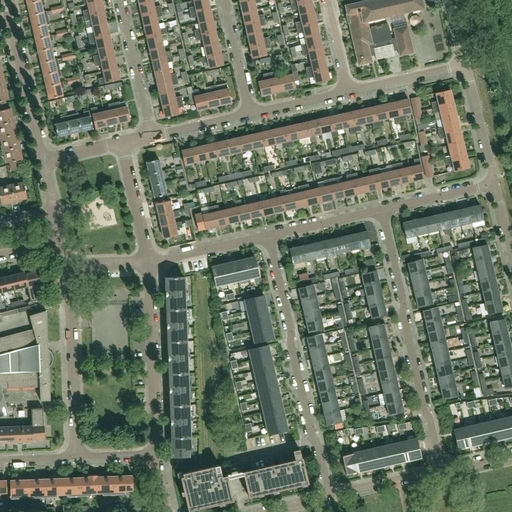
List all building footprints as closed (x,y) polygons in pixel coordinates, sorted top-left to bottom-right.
[(43,13),(42,5),(44,5),(43,0),(27,4),(29,16),(43,13)] [(103,12),(101,0),(87,4),(88,10),(82,11),(83,16),(103,12)] [(209,9),(207,0),(194,0),(193,0),(195,6),(189,8),(190,13),(209,9)] [(255,10),(254,4),(261,2),(260,0),(246,0),(239,2),(242,13),(255,10)] [(407,26),(393,29),(395,38),(392,39),(389,30),(388,25),(369,29),(367,22),(405,13),(424,9),(421,0),(353,0),(354,3),(344,6),(346,14),(345,14),(348,23),(358,65),(372,62),(371,56),(375,55),(376,60),(395,55),(394,51),(398,50),(399,56),(413,53),(407,26)] [(161,11),(160,6),(154,7),(152,1),(139,4),(141,16),(161,11)] [(313,12),(310,1),(291,5),(292,11),(298,9),(300,15),(313,12)] [(212,20),(209,9),(190,13),(191,18),(197,17),(199,23),(212,20)] [(265,20),(263,14),(257,16),(255,10),(242,13),(245,24),(265,20)] [(157,24),(156,17),(162,16),(161,11),(141,16),(144,27),(157,24)] [(49,24),(46,12),(43,13),(29,16),(32,28),(46,25),(49,24)] [(106,23),(103,12),(83,16),(84,22),(91,20),(92,26),(106,23)] [(315,23),(313,12),(300,15),(301,21),(295,22),(296,28),(315,23)] [(420,22),(419,18),(415,16),(411,16),(409,20),(410,24),(414,26),(418,25),(420,22)] [(215,31),(212,20),(199,23),(200,29),(194,30),(195,36),(215,31)] [(261,32),(259,26),(266,25),(265,20),(245,24),(247,35),(261,32)] [(108,34),(106,23),(92,26),(94,32),(87,34),(88,39),(108,34)] [(318,35),(315,23),(296,28),(297,33),(303,32),(305,38),(318,35)] [(167,34),(165,28),(159,30),(157,24),(144,27),(146,38),(167,34)] [(49,36),(46,25),(32,28),(35,40),(52,36),(52,35),(49,36)] [(217,42),(215,31),(195,36),(196,41),(202,40),(204,46),(217,42)] [(270,42),(268,37),(262,39),(261,32),(247,35),(250,47),(270,42)] [(111,46),(108,34),(88,39),(90,44),(96,43),(97,49),(111,46)] [(162,46),(161,40),(168,39),(167,34),(146,38),(149,49),(162,46)] [(321,46),(318,35),(305,38),(306,44),(300,45),(301,50),(321,46)] [(52,48),(50,41),(53,40),(52,36),(35,40),(38,52),(52,48)] [(220,54),(217,42),(204,46),(206,57),(220,54)] [(266,55),(264,49),(271,48),(270,42),(250,47),(252,58),(266,55)] [(114,57),(111,46),(97,49),(99,55),(92,56),(94,61),(114,57)] [(172,56),(170,51),(164,52),(162,46),(149,49),(152,61),(172,56)] [(323,57),(321,46),(301,50),(303,56),(309,54),(310,60),(323,57)] [(54,60),(52,48),(38,52),(41,64),(54,60)] [(222,65),(220,54),(206,57),(202,58),(202,57),(200,58),(202,64),(208,62),(209,68),(222,65)] [(168,69),(166,63),(173,61),(172,56),(152,61),(154,72),(168,69)] [(116,68),(114,57),(94,61),(95,67),(101,66),(102,71),(116,68)] [(326,69),(323,57),(310,60),(311,66),(305,68),(307,73),(326,69)] [(60,72),(57,60),(54,60),(41,64),(43,75),(60,72)] [(119,80),(116,68),(102,71),(104,77),(98,79),(99,84),(119,80)] [(177,79),(176,73),(169,75),(168,69),(154,72),(157,83),(177,79)] [(314,77),(315,83),(328,80),(326,69),(307,73),(308,79),(314,77)] [(60,84),(58,77),(61,76),(60,72),(43,75),(46,87),(63,83),(60,84)] [(283,91),(280,77),(275,78),(273,72),(268,73),(272,93),(283,91)] [(272,93),(268,73),(263,74),(264,81),(258,82),(261,96),(272,93)] [(292,76),(292,75),(280,77),(283,91),(295,88),(294,81),(292,76)] [(173,92),(171,86),(178,84),(177,79),(157,83),(159,95),(173,92)] [(63,96),(61,89),(64,88),(63,83),(46,87),(48,94),(46,94),(47,97),(48,97),(49,99),(63,96)] [(231,102),(228,89),(226,83),(216,86),(217,91),(216,92),(219,105),(231,102)] [(219,105),(216,92),(217,91),(215,85),(210,86),(210,89),(204,90),(205,94),(208,108),(219,105)] [(5,102),(4,101),(8,100),(5,87),(0,88),(0,124),(13,122),(10,109),(6,110),(5,102)] [(208,108),(205,94),(199,96),(198,89),(192,91),(193,94),(194,99),(195,104),(196,110),(208,108)] [(453,103),(450,90),(435,94),(437,101),(431,103),(432,108),(453,103)] [(182,101),(181,96),(174,98),(173,92),(159,95),(162,106),(182,101)] [(421,111),(418,97),(411,99),(414,113),(421,111)] [(411,113),(408,100),(396,102),(401,122),(406,121),(405,114),(411,113)] [(178,115),(177,108),(183,106),(182,101),(162,106),(165,118),(178,115)] [(129,121),(126,107),(120,109),(118,102),(113,103),(118,123),(129,121)] [(401,122),(396,102),(385,105),(388,118),(395,117),(396,123),(401,122)] [(118,123),(113,103),(108,104),(109,111),(103,112),(106,126),(118,123)] [(456,116),(453,103),(432,108),(434,113),(440,112),(442,120),(456,116)] [(388,118),(385,105),(374,107),(378,127),(384,126),(382,120),(388,118)] [(106,126),(103,112),(97,114),(96,107),(90,108),(95,128),(106,126)] [(378,127),(374,107),(362,110),(365,123),(372,122),(373,128),(378,127)] [(365,123),(362,110),(351,113),(355,132),(361,131),(359,125),(365,123)] [(84,112),(85,118),(79,119),(78,120),(81,132),(93,129),(88,111),(84,112)] [(424,124),(421,111),(414,113),(417,126),(424,124)] [(355,132),(351,113),(340,115),(343,129),(349,127),(351,133),(355,132)] [(81,132),(78,120),(79,119),(77,114),(71,115),(65,117),(69,134),(81,132)] [(343,129),(340,115),(328,118),(331,131),(333,137),(338,136),(337,130),(343,129)] [(459,129),(456,116),(442,120),(443,127),(437,128),(439,134),(459,129)] [(69,134),(65,117),(61,118),(62,123),(55,125),(58,137),(69,134)] [(331,131),(328,118),(317,120),(320,134),(331,131)] [(320,134),(317,120),(306,123),(309,136),(310,143),(316,141),(314,135),(320,134)] [(16,134),(13,122),(0,124),(0,137),(0,138),(16,134)] [(309,136),(306,123),(294,125),(297,139),(309,136)] [(424,124),(417,126),(418,133),(421,132),(420,130),(429,128),(428,123),(424,124)] [(297,139),(294,125),(283,128),(287,148),(293,146),(292,140),(297,139)] [(287,148),(283,128),(272,131),(275,144),(281,143),(282,149),(287,148)] [(463,142),(459,129),(439,134),(440,139),(446,137),(448,146),(463,142)] [(275,144),(272,131),(260,133),(263,147),(275,144)] [(263,147),(260,133),(249,136),(252,149),(263,147)] [(18,147),(16,134),(0,138),(3,150),(18,147)] [(252,149),(249,136),(238,138),(241,152),(252,149)] [(241,152),(238,138),(226,141),(230,154),(236,153),(237,159),(243,158),(241,152)] [(427,144),(425,138),(419,139),(421,145),(419,147),(420,151),(428,150),(427,144)] [(230,154),(226,141),(215,144),(218,157),(230,154)] [(465,155),(463,142),(448,146),(451,158),(465,155)] [(218,157),(215,144),(204,146),(207,160),(218,157)] [(207,160),(204,146),(192,149),(196,162),(207,160)] [(21,160),(18,147),(3,150),(6,163),(9,162),(18,160),(21,160)] [(196,162),(192,149),(181,151),(184,165),(196,162)] [(469,168),(465,155),(451,158),(445,159),(446,165),(452,163),(454,172),(469,168)] [(429,163),(428,156),(421,157),(423,165),(429,163)] [(412,181),(424,178),(419,158),(414,160),(415,166),(409,168),(412,181)] [(20,169),(18,160),(9,162),(11,171),(20,169)] [(161,172),(158,160),(146,163),(149,174),(161,172)] [(313,164),(315,174),(319,173),(321,170),(320,167),(325,166),(324,162),(313,164)] [(412,181),(409,168),(403,169),(402,163),(396,164),(401,184),(412,181)] [(432,177),(429,163),(423,165),(426,178),(432,177)] [(401,184),(396,164),(391,165),(392,167),(385,168),(389,186),(401,184)] [(389,186),(385,168),(379,170),(379,168),(374,169),(378,189),(389,186)] [(378,189),(374,169),(368,170),(370,177),(364,178),(367,192),(378,189)] [(163,183),(161,172),(149,174),(151,186),(163,183)] [(367,192),(364,178),(358,180),(356,173),(351,174),(356,194),(367,192)] [(356,194),(351,174),(346,175),(347,182),(341,184),(344,197),(356,194)] [(341,184),(340,177),(328,179),(333,199),(344,197),(341,184)] [(328,179),(323,181),(325,187),(318,189),(321,202),(333,199),(328,179)] [(27,198),(23,183),(10,186),(14,201),(27,198)] [(166,195),(163,183),(151,186),(154,198),(166,195)] [(308,184),(303,185),(307,205),(319,203),(316,190),(309,191),(308,184)] [(307,205),(303,185),(297,187),(299,193),(293,195),(296,208),(307,205)] [(14,201),(10,186),(0,188),(0,200),(1,204),(14,201)] [(296,208),(293,195),(292,189),(286,191),(285,189),(280,191),(282,197),(285,211),(296,208)] [(285,211),(282,197),(270,200),(273,213),(285,211)] [(251,219),(248,205),(242,207),(240,200),(234,201),(235,202),(240,221),(251,219)] [(273,213),(270,200),(259,203),(262,216),(273,213)] [(172,212),(169,201),(156,204),(158,216),(172,212)] [(235,202),(224,205),(225,210),(228,224),(240,221),(235,202)] [(262,216),(259,203),(248,205),(251,219),(262,216)] [(228,224),(225,210),(219,212),(217,205),(212,206),(217,226),(228,224)] [(483,220),(480,205),(468,208),(472,223),(483,220)] [(217,226),(212,206),(207,208),(208,213),(202,214),(205,229),(217,226)] [(472,223),(468,208),(457,211),(461,225),(465,224),(472,223)] [(174,224),(174,223),(173,218),(179,217),(178,211),(172,212),(158,216),(161,227),(174,224)] [(461,225),(457,211),(446,213),(450,228),(461,225)] [(450,228),(446,213),(435,216),(439,230),(450,228)] [(205,229),(202,214),(194,216),(198,231),(205,229)] [(439,230),(435,216),(424,218),(428,233),(439,230)] [(428,233),(424,218),(414,221),(417,235),(428,233)] [(417,235),(414,221),(402,223),(406,238),(417,235)] [(177,235),(176,229),(182,227),(181,222),(174,223),(174,224),(161,227),(164,239),(177,235)] [(370,246),(367,231),(355,234),(359,249),(370,246)] [(359,249),(355,234),(344,237),(348,251),(359,249)] [(348,251),(344,237),(333,239),(337,254),(348,251)] [(337,254),(333,239),(322,242),(326,256),(337,254)] [(326,256),(322,242),(311,244),(315,259),(326,256)] [(315,259),(311,244),(301,247),(304,261),(315,259)] [(489,256),(487,245),(472,248),(475,259),(489,256)] [(293,264),(304,261),(301,247),(289,249),(293,264)] [(492,267),(489,256),(475,259),(478,270),(492,267)] [(244,260),(248,278),(259,276),(255,257),(244,260)] [(237,281),(248,278),(244,260),(233,262),(237,281)] [(424,271),(422,260),(407,263),(410,274),(424,271)] [(237,281),(233,262),(223,265),(227,283),(237,281)] [(212,267),(216,286),(227,283),(223,265),(212,267)] [(494,278),(492,267),(478,270),(480,281),(494,278)] [(378,282),(376,270),(361,274),(364,285),(378,282)] [(40,283),(37,271),(28,273),(25,274),(27,286),(39,284),(40,283)] [(427,282),(424,271),(410,274),(412,285),(427,282)] [(27,286),(25,274),(24,272),(13,275),(13,274),(13,275),(11,275),(15,290),(27,287),(27,286)] [(309,283),(308,278),(307,273),(299,274),(301,285),(309,283)] [(15,290),(11,275),(1,278),(1,277),(0,278),(0,277),(0,284),(2,293),(15,290)] [(184,293),(184,277),(165,278),(166,294),(184,293)] [(497,289),(494,278),(480,281),(483,292),(497,289)] [(381,293),(378,282),(364,285),(366,296),(381,293)] [(430,293),(427,282),(412,285),(415,296),(430,293)] [(324,283),(317,284),(319,291),(326,290),(324,283)] [(39,284),(27,286),(27,287),(30,301),(31,301),(40,299),(39,284)] [(315,296),(312,285),(298,288),(301,300),(315,296)] [(499,300),(497,289),(483,292),(485,303),(499,300)] [(432,304),(431,298),(435,297),(434,292),(430,293),(415,296),(418,308),(432,304)] [(185,309),(184,293),(166,294),(166,299),(167,310),(185,309)] [(383,304),(381,293),(366,296),(369,307),(383,304)] [(247,311),(266,306),(263,295),(245,300),(247,311)] [(318,307),(315,296),(301,300),(303,311),(318,307)] [(502,311),(499,300),(485,303),(488,314),(502,311)] [(386,315),(383,304),(369,307),(372,318),(386,315)] [(477,306),(480,318),(487,316),(484,304),(477,306)] [(266,306),(247,311),(250,321),(268,317),(266,306)] [(320,318),(318,307),(303,311),(306,322),(320,318)] [(440,318),(437,307),(422,311),(425,322),(440,318)] [(17,309),(0,313),(0,317),(18,313),(17,309)] [(189,320),(188,309),(185,309),(167,310),(167,326),(185,325),(185,320),(189,320)] [(48,349),(48,343),(48,342),(46,311),(46,310),(29,316),(33,329),(29,330),(0,337),(0,408),(6,406),(3,393),(2,389),(36,387),(40,387),(40,401),(50,400),(49,369),(49,367),(50,366),(51,365),(51,364),(52,363),(52,362),(52,361),(53,360),(53,359),(53,358),(53,356),(52,355),(52,354),(51,353),(51,352),(50,351),(49,350),(48,349)] [(347,326),(344,313),(339,314),(341,321),(337,322),(339,328),(347,326)] [(268,317),(250,321),(252,332),(271,327),(268,317)] [(323,330),(320,318),(306,322),(308,333),(323,330)] [(442,329),(440,318),(425,322),(428,333),(442,329)] [(506,330),(504,319),(490,322),(492,334),(506,330)] [(385,335),(383,324),(368,327),(371,338),(385,335)] [(186,341),(185,325),(167,326),(167,331),(168,341),(186,341)] [(271,327),(252,332),(255,343),(273,338),(271,327)] [(445,340),(442,329),(428,333),(430,344),(445,340)] [(509,341),(506,330),(492,334),(495,345),(509,341)] [(323,345),(321,334),(306,337),(309,349),(323,345)] [(388,346),(385,335),(371,338),(373,349),(388,346)] [(447,351),(445,340),(430,344),(433,355),(447,351)] [(187,356),(186,341),(168,341),(168,357),(187,356)] [(511,352),(509,341),(495,345),(497,356),(511,352)] [(251,361),(270,356),(268,345),(249,349),(251,361)] [(326,356),(323,345),(309,349),(312,360),(326,356)] [(390,357),(388,346),(373,349),(376,360),(390,357)] [(450,362),(447,351),(433,355),(435,366),(450,362)] [(511,363),(511,354),(511,352),(497,356),(500,367),(511,363)] [(187,372),(187,356),(168,357),(169,363),(169,373),(187,372)] [(251,361),(254,371),(273,367),(270,356),(251,361)] [(328,367),(326,356),(312,360),(314,371),(328,367)] [(393,368),(390,357),(376,360),(378,371),(393,368)] [(452,373),(450,362),(435,366),(438,377),(452,373)] [(511,375),(511,363),(500,367),(502,378),(511,375)] [(254,371),(256,382),(275,377),(273,367),(254,371)] [(331,378),(328,367),(314,371),(317,382),(331,378)] [(396,379),(393,368),(378,371),(381,382),(396,379)] [(188,388),(187,372),(169,373),(170,389),(188,388)] [(455,384),(452,373),(438,377),(440,388),(455,384)] [(511,386),(511,375),(502,378),(505,388),(511,386)] [(256,382),(259,392),(277,388),(275,377),(256,382)] [(334,389),(331,378),(317,382),(319,392),(334,389)] [(398,390),(396,379),(381,382),(383,393),(398,390)] [(486,389),(485,382),(480,383),(483,396),(494,394),(492,388),(486,389)] [(457,396),(455,384),(440,388),(443,399),(457,396)] [(188,404),(188,388),(170,389),(170,395),(170,404),(188,404)] [(259,392),(261,403),(280,398),(277,388),(259,392)] [(336,400),(334,389),(319,392),(322,403),(336,400)] [(401,401),(398,390),(383,393),(386,404),(401,401)] [(261,403),(264,413),(282,409),(280,398),(261,403)] [(339,411),(336,400),(322,403),(324,414),(339,411)] [(403,412),(401,401),(386,404),(389,416),(403,412)] [(192,416),(192,405),(188,405),(188,404),(170,404),(171,420),(189,419),(189,416),(192,416)] [(0,417),(9,415),(6,407),(0,408),(0,417)] [(46,439),(44,430),(43,408),(31,409),(32,426),(0,426),(0,442),(17,442),(17,444),(22,443),(22,442),(33,442),(33,440),(36,439),(36,440),(46,439)] [(264,413),(266,424),(285,419),(282,409),(264,413)] [(341,422),(339,411),(324,414),(327,426),(341,422)] [(507,418),(497,420),(501,439),(511,437),(507,418)] [(189,435),(189,419),(171,420),(171,428),(171,436),(189,435)] [(287,430),(285,419),(266,424),(269,435),(287,430)] [(497,420),(486,423),(490,441),(501,439),(497,420)] [(490,441),(486,423),(476,425),(480,444),(490,441)] [(469,446),(480,444),(476,425),(465,428),(469,446)] [(465,428),(454,430),(458,449),(469,446),(465,428)] [(190,451),(189,435),(171,436),(172,452),(174,452),(174,457),(184,457),(188,456),(188,451),(190,451)] [(405,441),(410,460),(421,457),(416,439),(405,441)] [(405,441),(395,444),(399,462),(410,460),(405,441)] [(395,444),(384,446),(389,465),(399,462),(395,444)] [(384,446),(374,449),(378,467),(389,465),(384,446)] [(301,458),(299,449),(292,450),(294,460),(301,458)] [(374,449),(363,451),(367,470),(378,467),(374,449)] [(363,451),(353,453),(357,472),(367,470),(363,451)] [(346,474),(357,472),(353,453),(342,456),(346,474)] [(308,483),(303,461),(301,461),(243,475),(248,497),(298,485),(308,483)] [(221,476),(219,465),(182,473),(183,477),(181,477),(188,511),(218,504),(218,502),(229,499),(225,482),(224,479),(222,480),(221,476)] [(98,493),(97,477),(96,477),(96,475),(89,476),(89,477),(80,478),(80,495),(90,495),(90,493),(98,493)] [(114,476),(115,494),(125,493),(125,490),(133,490),(132,475),(114,476)] [(115,494),(114,476),(97,477),(98,493),(103,493),(103,494),(115,494)] [(63,494),(62,478),(45,479),(46,496),(56,496),(56,494),(63,494)] [(80,495),(80,478),(62,478),(63,494),(69,494),(69,496),(80,495)] [(46,496),(45,479),(27,480),(28,496),(34,495),(34,497),(46,496)] [(28,496),(27,480),(10,480),(10,498),(22,497),(22,496),(28,496)]
